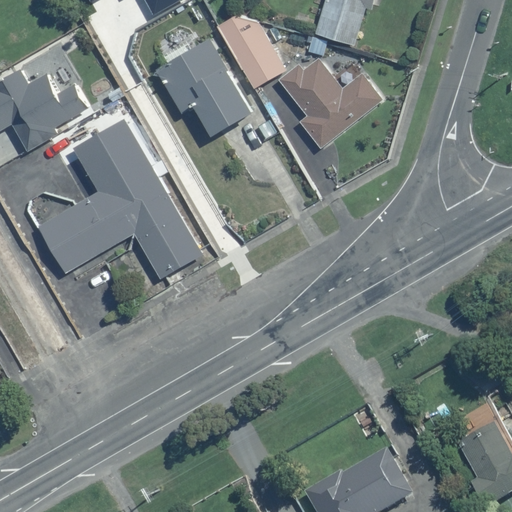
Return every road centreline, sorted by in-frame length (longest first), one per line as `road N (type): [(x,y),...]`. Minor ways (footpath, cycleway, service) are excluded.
road 1 (primary): [(461,234),(0,499)]
road 2 (residential): [(461,234),(438,186),(438,157),(484,0)]
